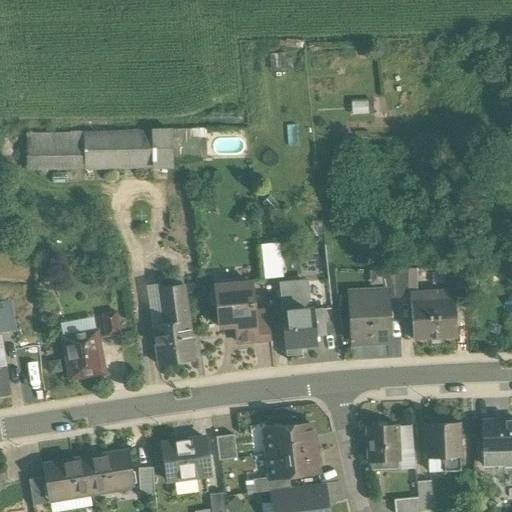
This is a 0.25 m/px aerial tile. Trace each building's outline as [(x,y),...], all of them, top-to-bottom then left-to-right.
[(205,130),(27,135),(28,170),(173,167),(173,160),(206,159),(205,130)] [(280,245),(262,247),(265,280),(283,278),(280,245)] [(397,270),(382,270),(383,294),(386,293),(386,300),(398,299),(397,270)] [(408,270),(397,270),(398,299),(411,298),(410,294),(409,291),(408,270)] [(467,295),(465,270),(454,270),(455,289),(454,292),(455,296),(467,295)] [(280,285),(282,314),(300,312),(299,309),(307,301),(306,283),(280,285)] [(251,284),(217,288),(222,329),(237,327),(238,343),(257,341),(254,313),(251,284)] [(184,285),(160,289),(165,324),(189,321),(184,285)] [(454,292),(410,294),(411,298),(413,340),(457,338),(455,296),(454,292)] [(383,294),(350,296),(353,344),(389,342),(386,300),(386,293),(383,294)] [(12,301),(0,303),(0,334),(2,334),(17,331),(12,301)] [(268,311),(254,313),(257,341),(271,340),(268,311)] [(313,311),(282,314),(286,350),(316,347),(315,337),(314,319),(313,311)] [(117,313),(103,315),(107,337),(120,334),(117,313)] [(323,318),(314,319),(315,337),(325,336),(323,318)] [(165,324),(154,326),(159,366),(194,361),(189,321),(165,324)] [(97,331),(63,338),(70,380),(105,373),(97,331)] [(0,396),(9,396),(4,362),(0,362),(0,396)] [(511,420),(481,422),(483,451),(484,451),(511,449),(511,420)] [(385,423),(383,421),(381,423),(381,424),(381,426),(368,426),(369,462),(400,461),(398,425),(385,426),(385,423)] [(459,422),(426,424),(428,459),(449,458),(450,471),(460,471),(459,457),(460,457),(459,422)] [(313,425),(266,431),(269,455),(316,449),(313,425)] [(413,425),(398,425),(400,461),(400,470),(416,469),(413,425)] [(234,435),(217,438),(220,461),(237,459),(234,435)] [(205,438),(163,445),(168,481),(210,475),(205,438)] [(316,449),(269,455),(272,478),(272,479),(290,477),(319,473),(316,449)] [(511,449),(484,451),(484,465),(505,464),(505,466),(511,465),(511,449)] [(128,450),(85,457),(92,496),(135,489),(128,450)] [(85,457),(42,465),(45,477),(49,503),(92,496),(85,457)] [(400,461),(369,462),(374,470),(400,470),(400,461)] [(153,468),(138,469),(140,495),(154,494),(153,468)] [(45,477),(29,480),(33,506),(49,503),(45,477)] [(290,477),(272,479),(272,478),(255,480),(256,493),(280,489),(291,488),(290,477)] [(432,481),(418,482),(419,498),(420,511),(430,511),(434,511),(432,481)] [(291,488),(280,489),(282,502),(325,496),(323,484),(291,488)] [(226,511),(224,493),(210,494),(212,511),(226,511)] [(282,502),(274,503),(275,511),(326,511),(325,496),(282,502)] [(420,511),(419,498),(395,500),(395,511),(420,511)]
